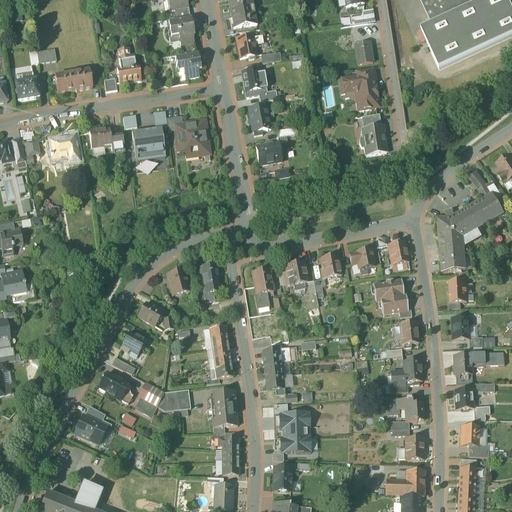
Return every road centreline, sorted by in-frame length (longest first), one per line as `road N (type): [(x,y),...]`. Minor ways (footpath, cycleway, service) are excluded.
road 1 (residential): [(227,234),(172,251),(136,280),(55,425),(18,511)]
road 2 (residential): [(414,217),(441,416),(438,511)]
road 3 (residential): [(253,511),(252,384),(227,234)]
road 4 (residential): [(0,127),(223,89)]
road 5 (residential): [(414,217),(276,246),(263,247),(246,231)]
road 6 (residential): [(381,0),(403,147)]
road 7 (residential): [(246,231),(223,89)]
road 8 (residential): [(511,127),(433,184),(414,217)]
